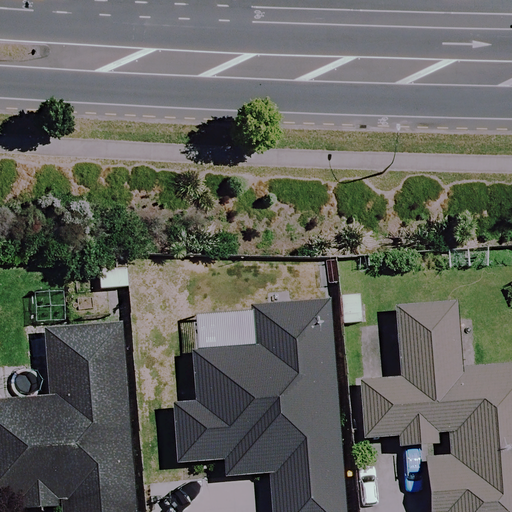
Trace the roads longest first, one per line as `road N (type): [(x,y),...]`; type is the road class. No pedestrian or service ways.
road 1 (secondary): [(511,74),(200,61)]
road 2 (secondary): [(0,19),(48,21),(200,61)]
road 3 (secondary): [(200,61),(71,84),(0,79)]
